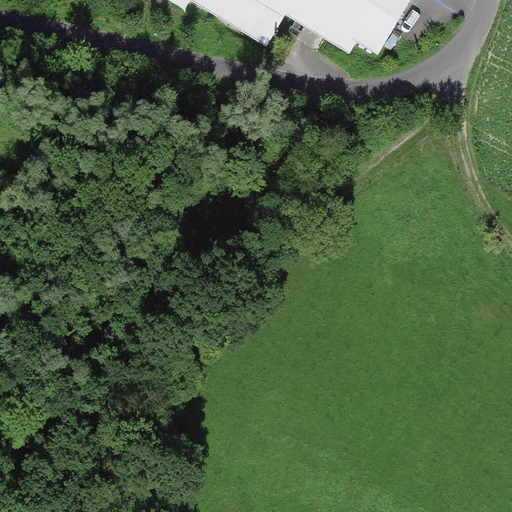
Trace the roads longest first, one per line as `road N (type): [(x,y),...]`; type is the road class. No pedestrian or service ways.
road 1 (unclassified): [(491,0),(479,38),(456,68),(373,99),(319,98),(0,29)]
road 2 (track): [(456,68),(511,222)]
